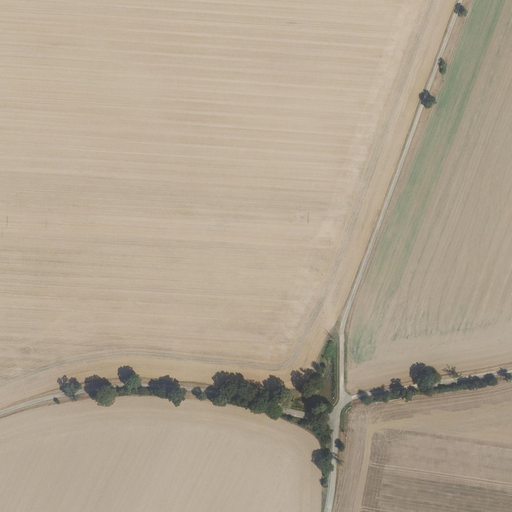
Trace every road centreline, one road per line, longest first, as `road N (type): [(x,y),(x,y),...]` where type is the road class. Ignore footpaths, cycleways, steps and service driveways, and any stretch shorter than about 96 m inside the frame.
road 1 (track): [(465,0),(346,330),(342,405)]
road 2 (unclassified): [(0,412),(110,385),(202,390),(329,419),(342,405)]
road 3 (track): [(342,405),(354,396),(511,369)]
